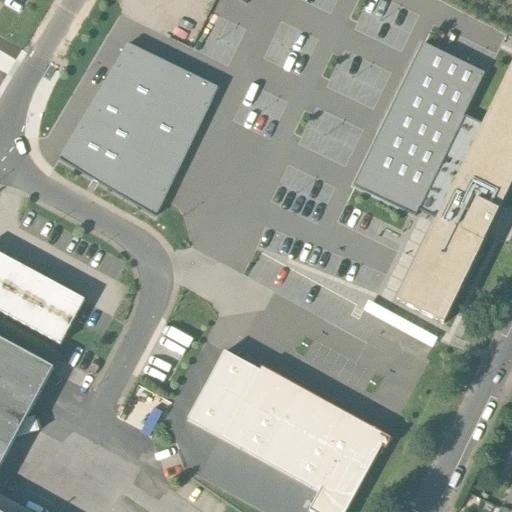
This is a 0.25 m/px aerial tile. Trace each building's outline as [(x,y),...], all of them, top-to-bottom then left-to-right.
[(218,89),(128,45),(59,162),(155,218),(218,89)] [(485,74),(423,45),(353,187),(415,217),(418,212),(436,220),(396,302),(443,325),(511,184),(511,65),(483,126),(464,116),(485,74)] [(0,256),(0,313),(60,346),(84,302),(0,256)] [(0,511),(0,469),(53,370),(0,341),(0,511)] [(260,373),(224,354),(187,421),(319,493),(308,511),(346,511),(382,448),(385,450),(391,440),(262,369),(260,373)] [(25,511),(0,498),(0,511),(25,511)]
